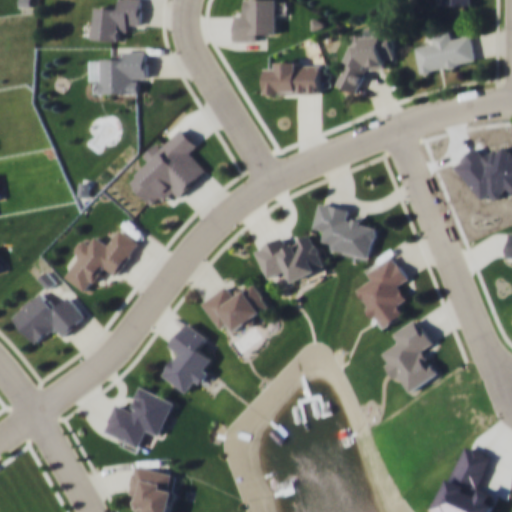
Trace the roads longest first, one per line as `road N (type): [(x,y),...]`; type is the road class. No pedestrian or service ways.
road 1 (residential): [(511,105),(402,124),(276,180),(208,232),(134,338),(42,410)]
road 2 (residential): [(402,124),(498,366),(511,382)]
road 3 (residential): [(191,0),(189,46),(276,180)]
road 4 (residential): [(97,511),(42,410),(0,365)]
